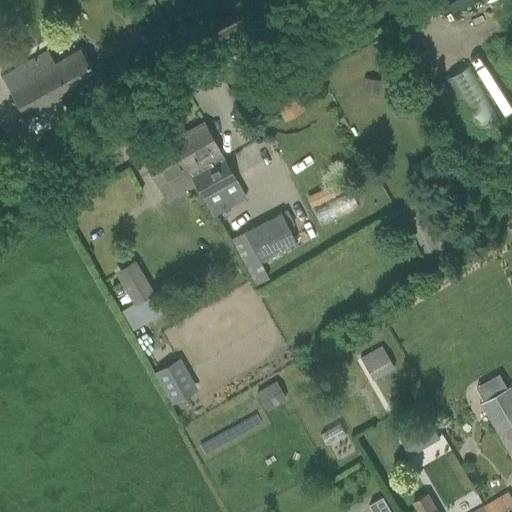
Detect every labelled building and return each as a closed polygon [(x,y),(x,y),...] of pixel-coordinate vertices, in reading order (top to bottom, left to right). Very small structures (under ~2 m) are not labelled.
[(186,39),(189,26),(179,23),(176,37),(186,39)] [(26,117),(61,97),(95,77),(80,50),(54,64),(47,51),(4,75),(26,117)] [(473,136),(500,121),(469,65),(442,80),(473,136)] [(364,77),(362,91),(378,94),(380,79),(364,77)] [(271,98),(280,113),(285,121),(304,111),(291,87),(271,98)] [(228,164),(204,122),(192,130),(198,140),(191,144),(195,153),(184,160),(189,168),(188,168),(214,214),(244,197),(234,181),(236,180),(228,164)] [(192,130),(143,158),(153,175),(159,184),(188,168),(189,168),(184,160),(195,153),(191,144),(198,140),(192,130)] [(244,230),(259,260),(296,242),(281,211),(244,230)] [(161,312),(151,294),(154,292),(134,259),(114,271),(133,303),(121,310),(132,329),(161,312)] [(380,344),(360,355),(373,380),(394,367),(380,344)] [(180,357),(153,372),(171,405),(198,390),(180,357)] [(482,401),(511,453),(511,387),(510,385),(482,401)] [(419,428),(427,444),(439,437),(431,421),(419,428)] [(413,500),(419,511),(439,511),(428,491),(413,500)] [(511,511),(511,497),(511,498),(509,493),(484,507),(486,511),(511,511)] [(374,511),(392,511),(383,496),(370,504),(374,511)]
